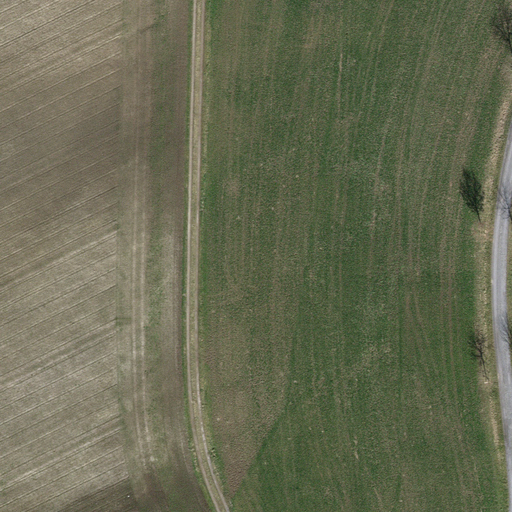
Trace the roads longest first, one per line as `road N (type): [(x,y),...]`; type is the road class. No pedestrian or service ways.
road 1 (track): [(226,511),(197,444),(193,130),(201,0)]
road 2 (track): [(511,192),(499,323),(511,420)]
